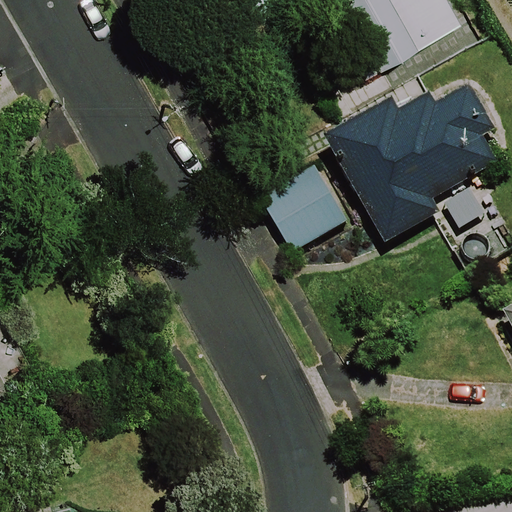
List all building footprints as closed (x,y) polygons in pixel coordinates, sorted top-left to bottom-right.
[(310,11),(303,0),(233,0),(256,40),(310,11)] [(462,27),(446,0),(339,0),(381,72),(462,27)] [(331,142),(390,247),(445,216),(437,202),(502,166),(486,139),(500,131),(475,88),(441,107),(435,96),(402,114),(398,105),(331,142)] [(349,223),(316,169),(266,200),(299,254),(349,223)] [(0,372),(0,399),(11,393),(0,372)]
